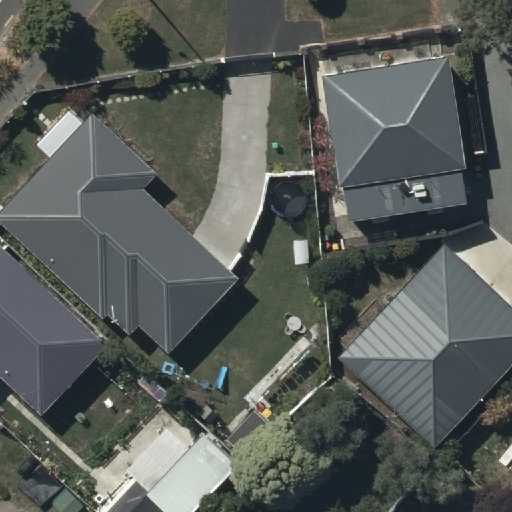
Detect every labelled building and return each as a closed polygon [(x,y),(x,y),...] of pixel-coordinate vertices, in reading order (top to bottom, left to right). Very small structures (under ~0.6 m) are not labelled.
[(434,16),(310,36),(335,190),(458,170),(434,16)] [(146,142),(80,80),(0,165),(0,208),(95,297),(101,290),(119,306),(128,297),(159,325),(232,248),(137,160),(146,142)] [(302,133),(222,137),(226,227),(307,224),(302,133)] [(511,321),(511,285),(433,213),(327,326),(424,416),(511,321)] [(97,321),(0,228),(0,355),(33,387),(97,321)] [(237,460),(273,420),(230,381),(234,376),(196,342),(181,358),(176,353),(151,380),(169,395),(173,391),(198,412),(193,418),(237,460)] [(167,410),(149,432),(172,453),(142,488),(136,483),(129,492),(81,450),(54,481),(88,511),(195,511),(234,469),(167,410)]
